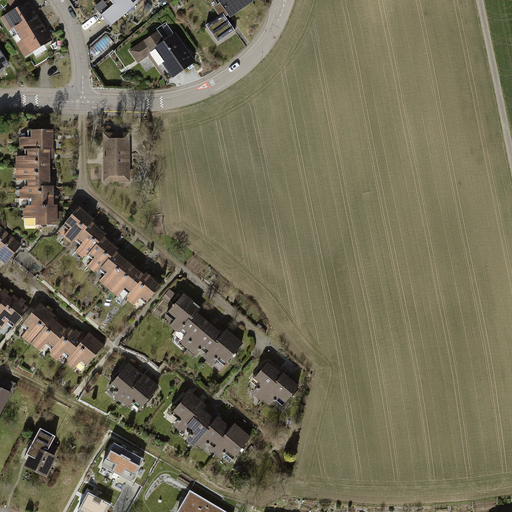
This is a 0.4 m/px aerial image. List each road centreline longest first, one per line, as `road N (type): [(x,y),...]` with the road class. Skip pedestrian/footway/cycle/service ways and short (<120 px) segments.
road 1 (track): [(0,368),(227,493)]
road 2 (residential): [(83,101),(167,101),(210,88),(262,46),(286,3)]
road 3 (track): [(481,0),(511,150)]
